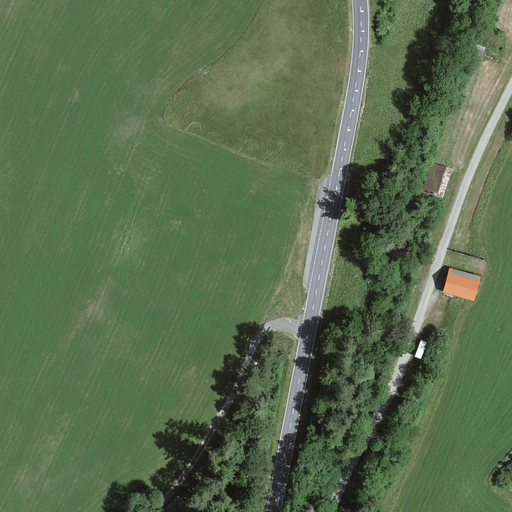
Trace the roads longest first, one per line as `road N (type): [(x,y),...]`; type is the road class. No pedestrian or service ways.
road 1 (secondary): [(274,511),(352,112),(360,0)]
road 2 (unclassified): [(511,88),(469,180),(418,328),(330,511)]
road 3 (track): [(153,511),(214,431),(263,334),(275,325),(310,325)]
